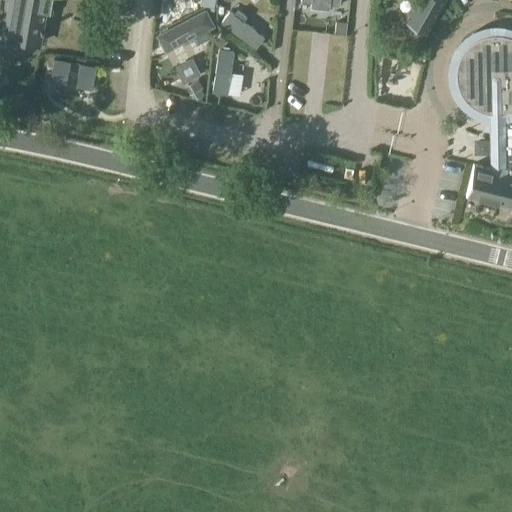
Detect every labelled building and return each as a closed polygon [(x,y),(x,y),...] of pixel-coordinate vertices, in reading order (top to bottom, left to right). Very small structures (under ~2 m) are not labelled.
[(51,0),(9,0),(2,37),(38,43),(44,11),(50,12),(51,0)] [(326,0),(326,10),(342,12),(343,0),(326,0)] [(425,33),(444,0),(414,0),(402,20),(425,33)] [(295,25),(306,40),(326,25),(316,10),(295,25)] [(229,11),(220,22),(255,49),(263,37),(229,11)] [(196,15),(157,36),(163,48),(201,28),(202,27),(196,15)] [(456,63),(455,71),(455,80),(458,89),(462,96),(467,102),(473,106),(480,110),(489,112),(490,167),(473,163),(465,194),(467,195),(467,193),(476,195),(475,197),(477,197),(477,195),(481,197),(481,198),(482,199),(482,197),(491,199),(491,201),(492,201),(492,199),(496,200),(496,202),(497,203),(498,201),(506,203),(506,205),(507,205),(508,203),(511,204),(511,206),(511,37),(509,36),(499,34),(488,34),(479,37),(472,40),(466,45),(461,51),(457,58),(456,63)] [(330,37),(287,64),(296,78),(339,52),(330,37)] [(218,49),(212,92),(226,94),(232,51),(218,49)] [(302,156),(299,168),(340,176),(342,164),(302,156)]
